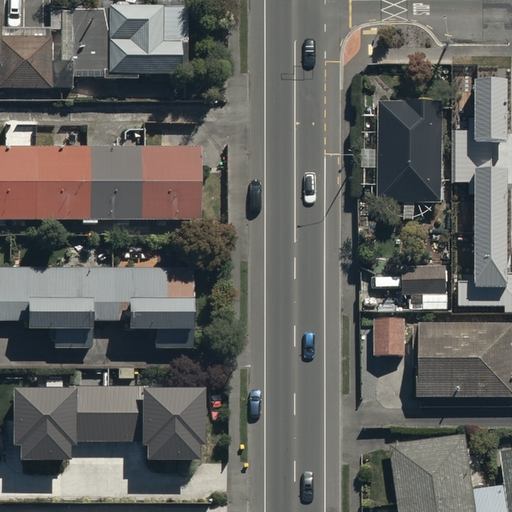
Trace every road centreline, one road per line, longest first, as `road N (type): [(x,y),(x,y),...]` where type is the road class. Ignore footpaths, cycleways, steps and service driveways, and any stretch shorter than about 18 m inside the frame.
road 1 (primary): [(296,0),(295,511)]
road 2 (residential): [(511,1),(296,0)]
